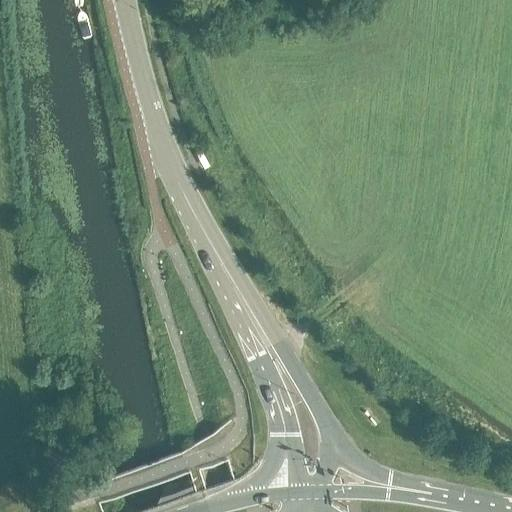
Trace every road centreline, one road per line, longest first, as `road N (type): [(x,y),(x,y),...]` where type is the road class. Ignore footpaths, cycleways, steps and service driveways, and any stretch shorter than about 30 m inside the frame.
road 1 (tertiary): [(209,243),(278,403),(295,492)]
road 2 (tertiary): [(209,243),(164,149),(125,0)]
road 3 (tertiary): [(332,442),(241,279),(209,243)]
road 4 (track): [(380,254),(281,348)]
road 5 (primary): [(511,509),(383,486)]
